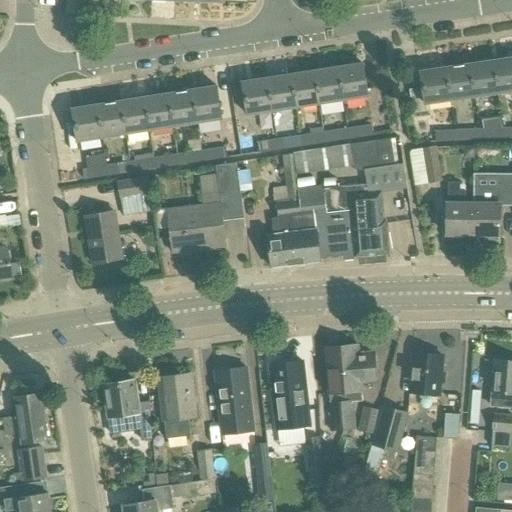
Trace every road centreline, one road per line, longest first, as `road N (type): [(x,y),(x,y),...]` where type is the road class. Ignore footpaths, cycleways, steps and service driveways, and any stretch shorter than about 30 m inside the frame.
road 1 (tertiary): [(61,330),(317,298),(511,294)]
road 2 (residential): [(61,330),(23,73)]
road 3 (residential): [(275,34),(23,73)]
road 4 (residential): [(500,0),(275,34)]
road 5 (residential): [(89,511),(61,330)]
